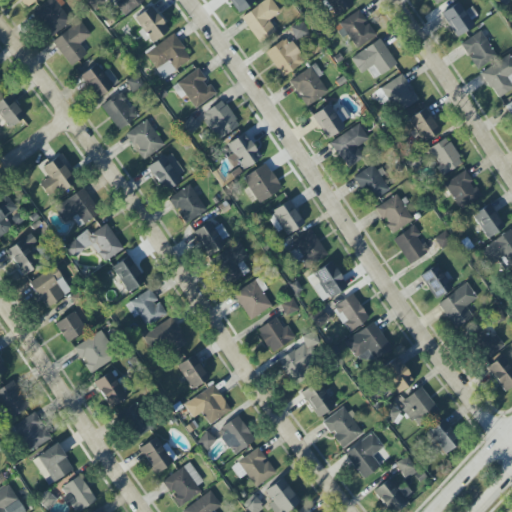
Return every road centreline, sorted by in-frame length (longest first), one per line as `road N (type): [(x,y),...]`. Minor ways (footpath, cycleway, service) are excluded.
road 1 (residential): [(0,24),(347,511)]
road 2 (residential): [(185,0),(511,453)]
road 3 (residential): [(0,302),(141,511)]
road 4 (residential): [(389,0),(511,178)]
